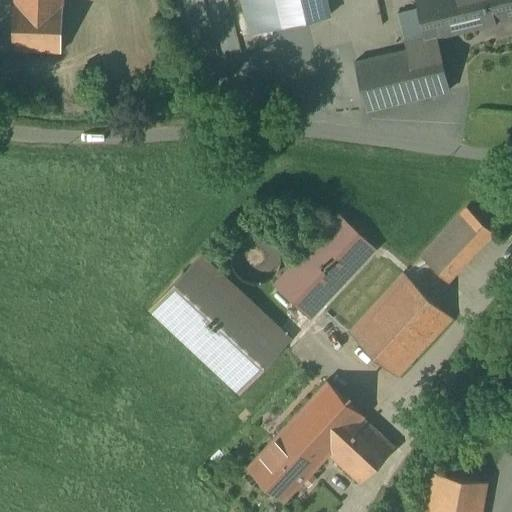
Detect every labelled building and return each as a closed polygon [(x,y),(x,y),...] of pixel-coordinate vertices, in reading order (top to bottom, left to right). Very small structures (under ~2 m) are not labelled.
[(63,0),(16,0),(16,3),(15,2),(13,50),(61,52),(63,4),(63,0)] [(276,0),(243,0),(252,35),(284,27),(276,0)] [(326,0),(276,0),(284,27),(330,16),(326,0)] [(511,0),(436,0),(437,4),(450,1),(457,30),(477,25),(511,16),(511,0)] [(437,4),(434,5),(441,33),(457,30),(450,1),(437,4)] [(102,6),(63,4),(61,52),(101,54),(102,6)] [(434,5),(398,13),(407,50),(355,62),(367,111),(450,91),(437,34),(441,33),(434,5)] [(467,208),(422,257),(448,281),(493,232),(467,208)] [(341,214),(274,284),(311,319),(377,248),(341,214)] [(280,268),(282,258),(280,249),(274,241),(266,236),(257,234),(247,236),(239,242),(234,250),(232,259),(234,269),(240,277),(248,282),(258,284),(267,281),(275,276),(280,268)] [(290,341),(200,256),(152,308),(242,392),(285,346),(290,341)] [(405,275),(352,334),(363,344),(418,286),(405,275)] [(418,286),(363,344),(397,375),(451,317),(418,286)] [(365,415),(328,381),(286,425),(302,439),(290,452),(312,472),(330,454),(361,483),(395,447),(363,417),(365,415)] [(286,425),(248,467),(285,501),(312,472),(290,452),(302,439),(286,425)] [(444,511),(451,475),(422,471),(414,511),(444,511)] [(481,511),(487,481),(451,475),(444,511),(481,511)]
